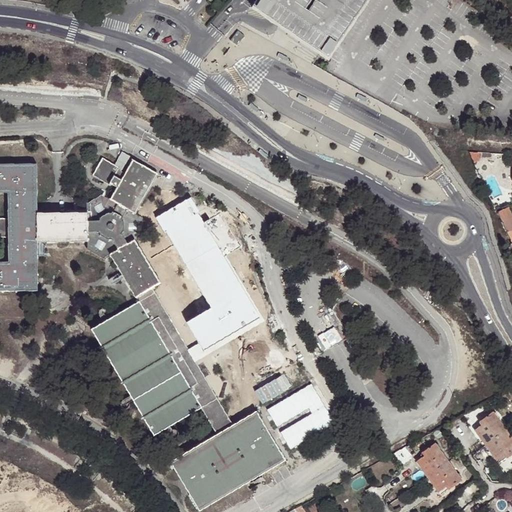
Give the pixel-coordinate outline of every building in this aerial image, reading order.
[(321,53),(330,60),(371,0),(258,0),(253,8),(275,23),(281,26),(321,53)] [(217,1),(211,7),(216,11),(222,5),(217,1)] [(238,31),(229,42),(235,47),(244,36),(238,31)] [(116,188),(110,199),(134,213),(157,173),(132,159),(124,173),(120,172),(128,156),(121,152),(113,165),(102,158),(93,175),(116,188)] [(0,192),(8,193),(8,218),(9,235),(8,261),(0,261),(0,289),(38,289),(38,241),(37,213),(37,163),(0,163),(0,192)] [(89,202),(87,212),(87,241),(88,248),(103,258),(110,253),(137,238),(142,233),(142,217),(134,213),(110,199),(102,194),(89,202)] [(501,211),(504,219),(511,216),(508,208),(501,211)] [(87,212),(37,213),(38,241),(87,241),(87,212)] [(511,244),(511,243),(511,218),(511,216),(504,219),(501,220),(511,244)] [(8,218),(0,217),(0,235),(9,235),(8,218)] [(110,253),(136,297),(157,286),(163,282),(137,238),(110,253)] [(157,286),(136,297),(138,299),(201,406),(216,434),(237,422),(157,286)] [(173,424),(201,406),(138,299),(108,317),(105,318),(91,326),(132,397),(134,400),(155,435),(168,427),(173,424)] [(103,315),(106,313),(107,310),(106,307),(103,305),(100,306),(98,307),(97,310),(98,313),(101,315),(103,315)] [(131,402),(129,399),(126,398),(124,400),(123,402),(123,405),(126,406),(128,406),(131,404),(131,402)] [(258,470),(261,474),(285,459),(275,442),(271,444),(262,429),(266,427),(256,411),(237,422),(216,434),(170,461),(180,477),(184,476),(193,490),(188,492),(199,510),(245,483),(243,479),(258,470)] [(470,426),(496,463),(511,451),(511,443),(490,412),(470,426)] [(175,428),(170,430),(170,432),(170,435),(173,437),(176,437),(178,435),(179,433),(178,430),(175,428)] [(432,435),(436,441),(443,436),(437,431),(432,435)] [(412,457),(439,494),(458,481),(431,443),(412,457)] [(262,477),(261,474),(258,470),(243,479),(245,483),(249,490),(254,487),(252,484),(262,477)]
